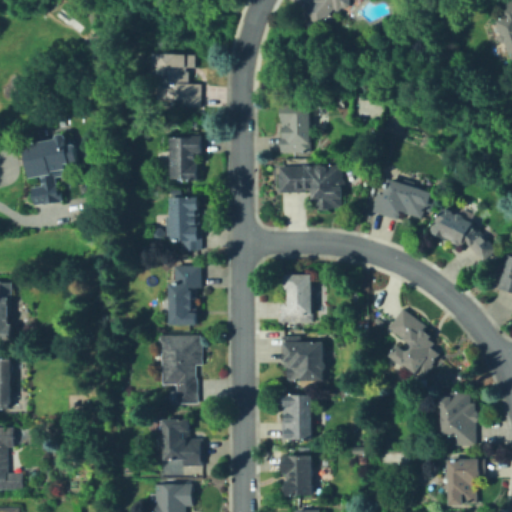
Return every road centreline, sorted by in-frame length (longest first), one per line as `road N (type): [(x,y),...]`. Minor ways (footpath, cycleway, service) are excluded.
road 1 (residential): [(241,511),(237,89),(260,0)]
road 2 (residential): [(240,240),(348,243),(389,255),(469,312),(511,379)]
